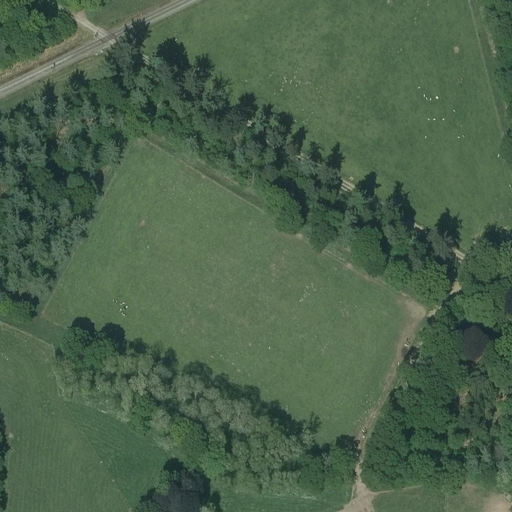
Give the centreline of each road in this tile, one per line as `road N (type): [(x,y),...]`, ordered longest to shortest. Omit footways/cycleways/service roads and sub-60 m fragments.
road 1 (track): [(46,0),(469,262),(511,278)]
road 2 (track): [(360,496),(376,437),(469,262)]
